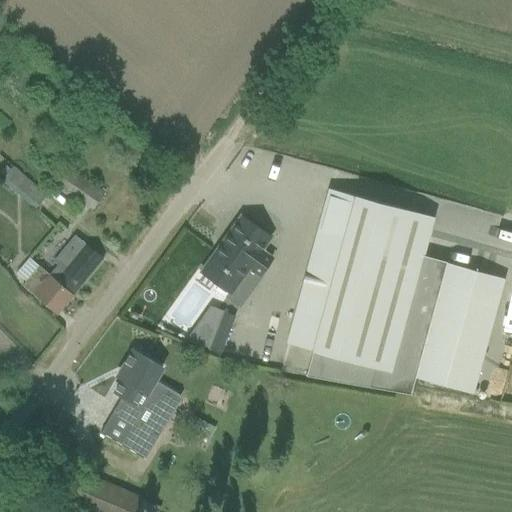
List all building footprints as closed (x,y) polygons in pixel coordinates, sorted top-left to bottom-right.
[(45,196),(13,167),(11,169),(4,163),(0,167),(0,172),(4,176),(0,181),(33,210),(45,196)] [(61,164),(48,183),(89,213),(103,194),(61,164)] [(423,257),(434,218),(332,190),(290,344),(311,350),(305,376),(409,394),(414,378),(472,394),(504,279),(423,257)] [(271,258),(261,251),(271,238),(240,216),(200,272),(231,294),(249,269),(258,276),(271,258)] [(57,264),(48,276),(71,295),(102,257),(76,236),(54,262),(57,264)] [(27,259),(15,274),(25,281),(22,285),(56,313),(71,295),(48,276),(36,267),(27,259)] [(207,350),(220,354),(235,317),(222,312),(207,350)] [(122,397),(114,410),(148,430),(179,394),(155,380),(162,368),(133,350),(122,368),(127,371),(114,393),(122,397)] [(264,399),(246,444),(279,456),(284,444),(297,412),(264,399)] [(221,434),(216,445),(248,459),(253,448),(221,434)] [(69,468),(56,498),(88,511),(136,511),(141,501),(142,500),(69,468)] [(253,511),(263,494),(248,486),(237,507),(247,511),(253,511)]
